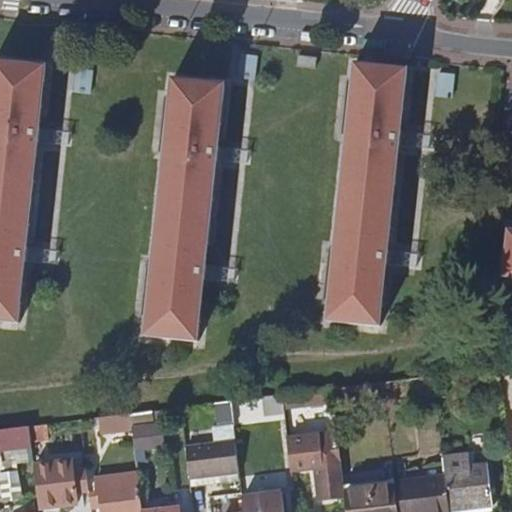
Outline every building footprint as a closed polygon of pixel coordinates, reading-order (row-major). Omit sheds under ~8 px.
[(0,321),(22,324),(28,262),(44,264),(46,249),(29,247),(39,144),(56,145),(57,131),(41,129),(47,67),(0,62),(0,321)] [(328,321),(381,327),(388,265),(404,267),(405,252),(389,250),(400,146),(416,148),(418,133),(401,131),(408,70),(356,65),(328,321)] [(147,335),(199,340),(205,279),(222,280),(223,265),(207,264),(218,161),(234,162),(236,148),(219,146),(226,84),(173,79),(147,335)] [(333,396),(334,403),(387,396),(384,380),(332,387),(333,396)] [(333,396),(332,387),(281,393),(283,403),(333,396)] [(216,401),(218,412),(232,410),(230,400),(216,401)] [(98,417),(100,426),(114,424),(114,429),(133,427),(132,426),(129,413),(98,417)] [(162,422),(132,426),(133,427),(135,446),(149,445),(165,443),(162,422)] [(29,426),(32,442),(49,441),(46,423),(29,426)] [(0,449),(32,444),(32,442),(29,426),(0,429),(0,449)] [(321,499),(346,496),(346,491),(338,431),(302,436),(302,438),(288,440),(292,470),(317,467),(321,499)] [(187,447),(190,478),(241,471),(237,440),(187,447)] [(35,464),(40,508),(78,503),(74,460),(35,464)] [(447,475),(452,510),(494,505),(488,462),(446,468),(447,475)] [(108,495),(109,511),(143,511),(143,510),(139,473),(99,478),(102,495),(108,495)] [(397,485),(401,511),(451,511),(452,510),(447,475),(397,482),(397,485)] [(346,496),(348,511),(401,511),(397,485),(346,491),(346,496)] [(246,511),(286,511),(284,490),(244,495),(245,505),(246,511)]
